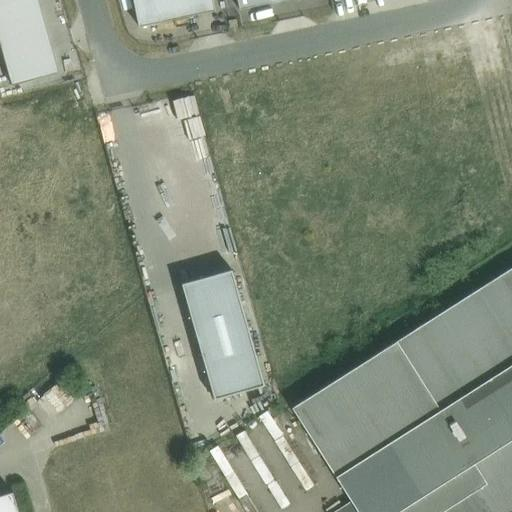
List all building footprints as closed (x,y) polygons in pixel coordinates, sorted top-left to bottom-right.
[(0,0),(0,44),(11,84),(58,71),(37,0),(0,0)] [(214,10),(212,0),(132,0),(138,26),(214,10)] [(280,0),(236,0),(239,9),(280,0)] [(511,268),(290,410),(349,503),(335,511),(509,511),(511,510),(511,268)] [(264,384),(231,269),(181,283),(214,398),(264,384)] [(81,368),(58,387),(73,405),(96,386),(81,368)] [(224,409),(200,418),(207,437),(231,428),(224,409)] [(0,511),(18,511),(12,491),(0,494),(0,511)]
